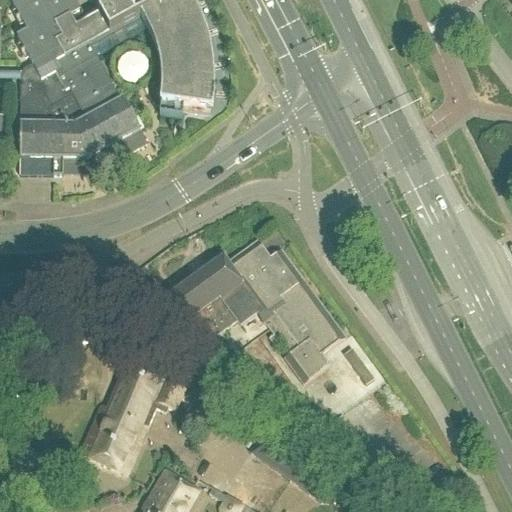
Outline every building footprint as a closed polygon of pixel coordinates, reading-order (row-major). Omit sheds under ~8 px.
[(188,0),(117,0),(106,6),(107,7),(95,14),(98,20),(76,32),(71,22),(81,16),(80,14),(71,0),(12,0),(15,6),(12,8),(26,35),(17,41),(31,68),(23,73),(22,77),(21,83),(24,88),(23,89),(22,90),(21,105),(22,105),(21,165),(54,165),(54,178),(91,178),(147,148),(141,136),(123,106),(121,107),(97,64),(96,63),(148,34),(153,45),(157,56),(160,67),(162,79),(162,91),(162,103),(159,121),(182,124),(182,120),(211,124),(214,102),(214,97),(214,91),(214,86),(214,80),(214,75),(213,69),(212,64),(211,59),(210,54),(209,49),(208,44),(206,38),(204,33),(202,29),(200,24),(198,19),(196,14),(194,9),(188,0)] [(257,247),(228,268),(262,315),(257,318),(264,329),(265,328),(284,353),(289,361),(285,364),(303,390),(328,372),(321,361),(345,344),(303,286),(282,257),(270,265),(257,247)] [(262,315),(228,268),(224,263),(225,262),(224,261),(155,311),(173,336),(174,336),(190,358),(237,325),(240,330),(257,318),(262,315)] [(162,394),(160,393),(163,385),(128,370),(109,414),(101,410),(79,460),(127,481),(157,413),(166,418),(169,413),(176,416),(186,395),(165,386),(162,394)] [(283,479),(299,456),(267,435),(246,460),(285,488),(288,483),(283,479)] [(288,483),(285,488),(314,509),(333,480),(299,456),(283,479),(288,483)] [(186,511),(197,495),(167,478),(151,505),(154,507),(151,511),(186,511)] [(243,511),(245,509),(226,498),(218,511),(217,511),(243,511)]
